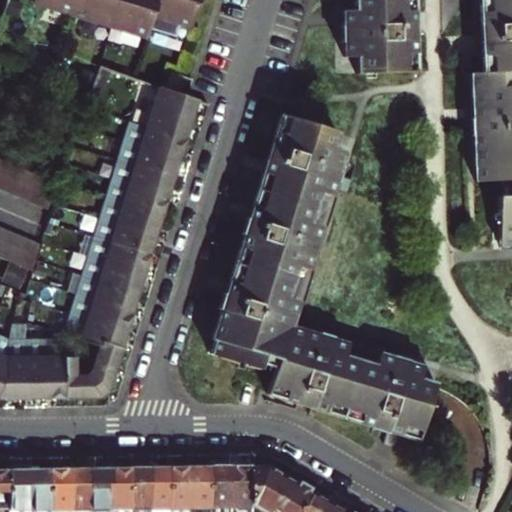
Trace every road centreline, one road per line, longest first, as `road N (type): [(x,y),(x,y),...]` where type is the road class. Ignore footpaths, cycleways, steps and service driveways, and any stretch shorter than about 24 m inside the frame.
road 1 (residential): [(149,426),(159,359),(265,0)]
road 2 (residential): [(149,426),(274,424),(423,511)]
road 3 (residential): [(0,426),(149,426)]
